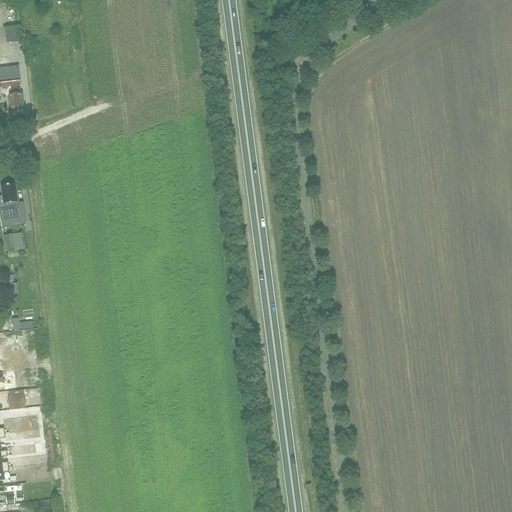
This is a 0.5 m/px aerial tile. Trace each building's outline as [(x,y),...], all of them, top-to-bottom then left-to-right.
[(7,21),(14,15),(10,9),(2,15),(7,21)] [(12,110),(24,109),(22,93),(21,93),(20,86),(21,85),(20,77),(19,66),(0,68),(0,87),(11,86),(12,94),(10,95),(12,110)] [(3,198),(0,198),(0,212),(0,216),(1,215),(2,220),(12,219),(20,218),(18,205),(18,202),(15,184),(2,186),(3,196),(3,198)] [(9,252),(14,251),(15,255),(19,255),(18,250),(17,251),(15,237),(7,238),(9,252)] [(9,393),(9,398),(8,398),(10,410),(26,408),(24,396),(24,391),(9,393)] [(0,456),(0,468),(9,468),(9,463),(2,464),(1,457),(0,456)] [(9,468),(0,468),(0,480),(4,480),(3,473),(10,472),(9,468)]
